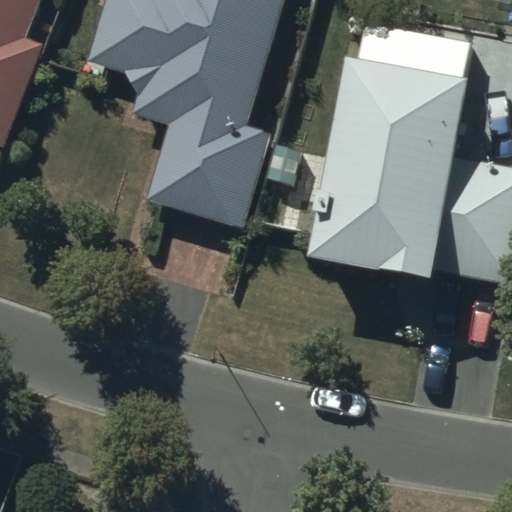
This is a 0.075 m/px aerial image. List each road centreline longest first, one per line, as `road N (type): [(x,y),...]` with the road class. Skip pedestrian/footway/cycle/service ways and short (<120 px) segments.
road 1 (residential): [(265,419),(0,339)]
road 2 (residential): [(511,459),(265,419)]
